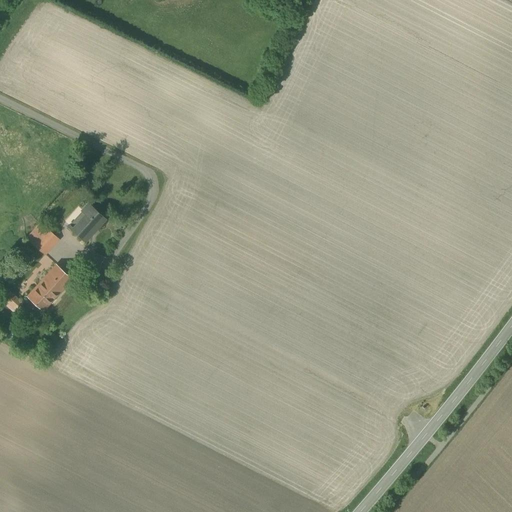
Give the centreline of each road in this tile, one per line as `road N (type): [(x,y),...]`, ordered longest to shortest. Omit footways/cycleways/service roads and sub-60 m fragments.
road 1 (tertiary): [(511,324),(358,511)]
road 2 (track): [(0,94),(140,166)]
